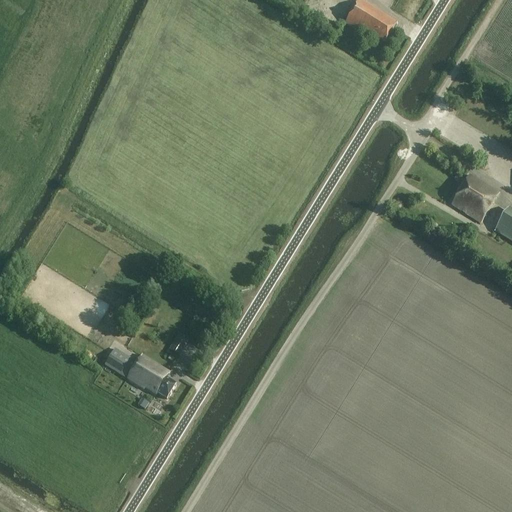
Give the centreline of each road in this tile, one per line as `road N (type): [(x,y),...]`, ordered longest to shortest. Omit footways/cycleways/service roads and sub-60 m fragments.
road 1 (unclassified): [(378,106),(413,129),(411,156),(184,511)]
road 2 (tertiary): [(128,511),(378,106)]
road 3 (track): [(500,0),(432,111)]
road 4 (tertiary): [(378,106),(444,0)]
